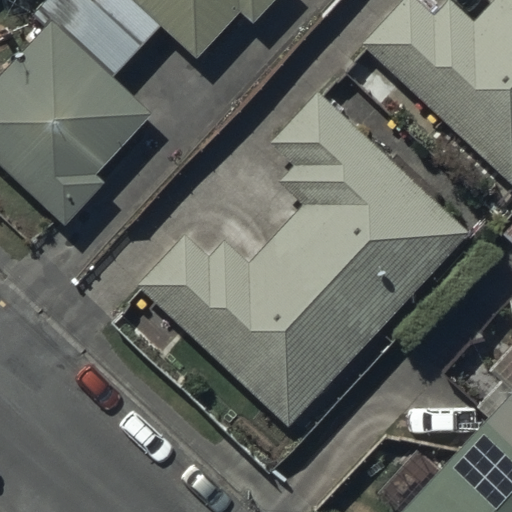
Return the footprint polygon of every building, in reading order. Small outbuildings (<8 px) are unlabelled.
[(143,0),(196,50),(239,4),(252,16),(267,0),(143,0)] [(511,173),(511,0),(485,0),(473,13),(459,0),(437,0),(433,5),(427,0),(389,0),(358,33),(511,175),(511,173)] [(150,104),(49,11),(0,64),(0,153),(66,214),(103,173),(94,165),(150,104)] [(469,224),(317,82),(270,133),(296,158),(282,173),(305,195),(249,255),(224,231),(209,246),(184,223),(135,275),(287,417),(469,224)] [(511,511),(511,378),(392,508),(396,511),(511,511)]
